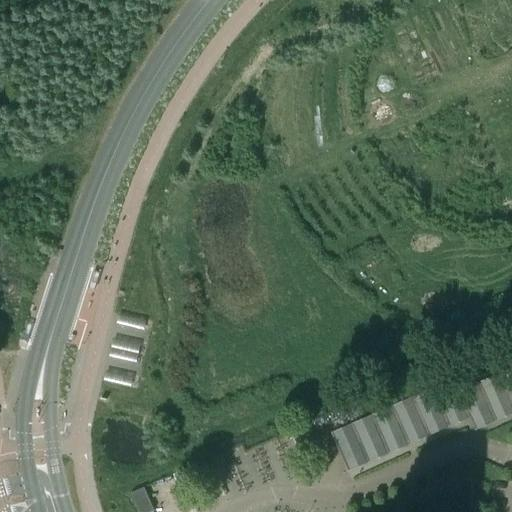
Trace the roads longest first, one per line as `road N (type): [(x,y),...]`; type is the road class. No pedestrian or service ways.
road 1 (unclassified): [(100,462),(157,439),(172,411),(150,189),(164,130),(258,0)]
road 2 (track): [(511,66),(296,171)]
